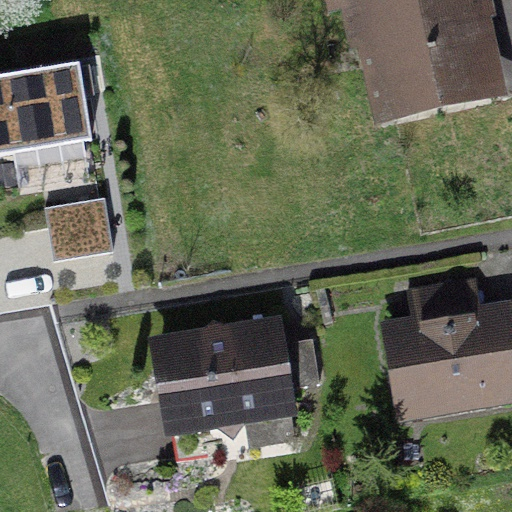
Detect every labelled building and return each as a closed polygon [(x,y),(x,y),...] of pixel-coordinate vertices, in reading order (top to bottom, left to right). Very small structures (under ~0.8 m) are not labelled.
[(480,92),(458,0),(326,0),(329,13),(367,4),(391,112),(480,92)] [(75,77),(0,90),(0,161),(87,146),(75,77)] [(104,215),(51,222),(58,271),(111,263),(104,215)] [(400,419),(511,400),(511,375),(502,314),(386,333),(400,419)] [(205,338),(200,343),(154,350),(168,432),(213,424),(228,435),(239,420),(284,412),(281,394),(316,388),(308,343),(274,349),(271,331),(225,338),(219,335),(205,338)]
